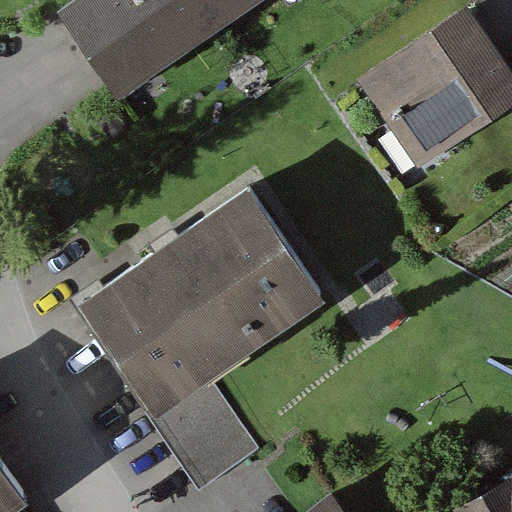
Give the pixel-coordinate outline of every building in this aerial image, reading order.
[(243,0),(60,0),(120,86),(243,0)] [(511,99),(511,74),(464,5),(362,74),(422,162),(508,102),(511,99)] [(328,290),(251,177),(85,288),(161,401),(208,370),(328,290)] [(261,447),(208,370),(161,401),(149,409),(202,487),(261,447)] [(30,492),(0,450),(0,511),(1,511),(20,499),(30,492)] [(511,511),(511,470),(449,504),(453,511),(511,511)] [(355,511),(331,478),(283,511),(355,511)] [(29,511),(20,499),(1,511),(29,511)]
